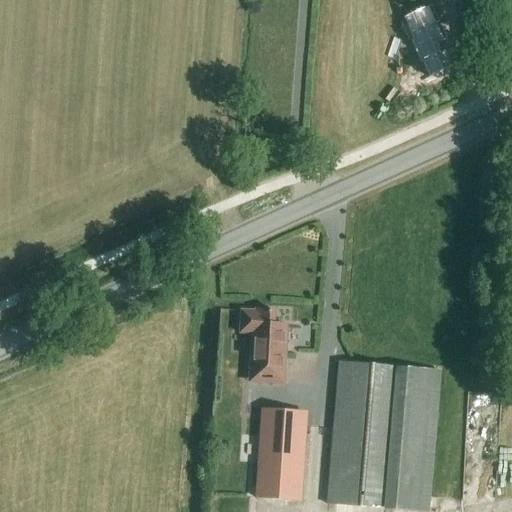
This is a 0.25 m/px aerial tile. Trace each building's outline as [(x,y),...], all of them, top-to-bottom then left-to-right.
[(436,0),(432,2),(434,6),(430,7),(434,16),(438,14),(444,27),(475,12),(469,0),(436,0)] [(442,45),(446,43),(439,28),(412,40),(429,79),(452,68),(442,45)] [(286,328),(273,327),(274,312),(255,311),(255,312),(241,311),(239,334),(251,335),(248,385),(282,387),(286,328)] [(481,345),(499,345),(499,328),(480,328),(481,345)] [(424,511),(437,371),(338,362),(326,505),(412,511),(424,511)] [(213,428),(241,431),(245,385),(216,383),(213,428)] [(298,504),(304,416),(260,413),(254,501),(298,504)]
